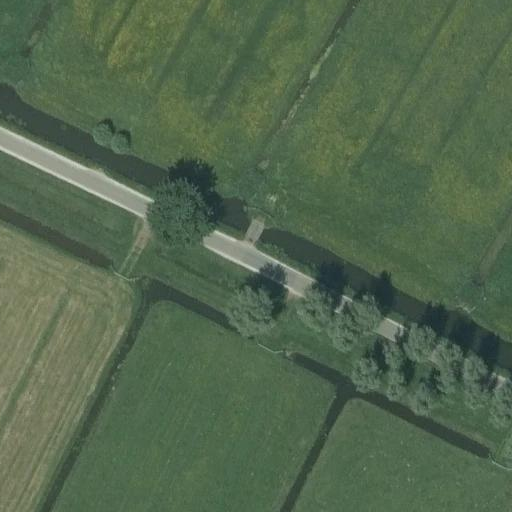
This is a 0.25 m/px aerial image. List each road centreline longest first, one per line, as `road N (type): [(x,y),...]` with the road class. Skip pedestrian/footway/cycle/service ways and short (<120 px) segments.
road 1 (tertiary): [(511,397),(0,139)]
road 2 (track): [(22,511),(127,301)]
